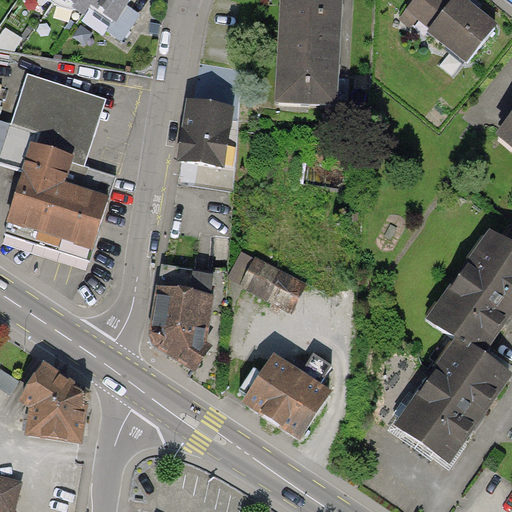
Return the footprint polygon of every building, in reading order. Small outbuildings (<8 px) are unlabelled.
[(71,0),(93,14),(102,0),(105,0),(117,8),(122,0),(71,0)] [(352,0),(288,0),(283,102),(346,105),(352,0)] [(472,63),(501,27),(466,0),(460,0),(456,6),(448,0),(423,0),(412,15),(472,63)] [(0,167),(25,176),(6,232),(98,264),(119,203),(83,191),(110,104),(27,78),(11,129),(0,125),(0,167)] [(231,114),(192,108),(185,161),(223,167),(231,114)] [(511,124),(498,142),(511,153),(511,124)] [(511,314),(511,252),(497,243),(478,270),(473,267),(443,308),(448,311),(436,328),(460,345),(399,430),(449,465),(510,379),(481,358),(511,314)] [(304,288),(256,263),(244,287),(292,312),(304,288)] [(222,282),(165,273),(154,342),(165,356),(204,383),(220,361),(211,351),(222,282)] [(279,359),(248,406),(310,446),(340,399),(279,359)] [(17,397),(33,406),(29,434),(84,441),(90,395),(81,391),(38,364),(17,397)] [(15,511),(22,486),(0,480),(0,511),(15,511)]
